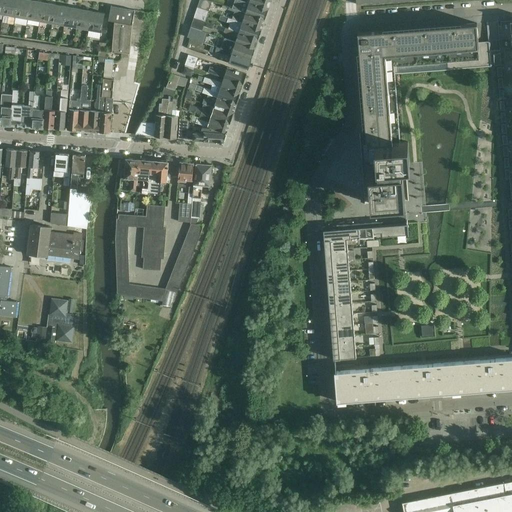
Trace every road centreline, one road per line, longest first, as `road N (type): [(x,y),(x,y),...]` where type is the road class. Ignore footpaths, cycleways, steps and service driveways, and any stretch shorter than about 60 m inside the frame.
road 1 (unclassified): [(511,13),(347,29),(350,125),(310,192),(322,365)]
road 2 (unclassified): [(230,153),(0,135)]
road 3 (unclassified): [(322,365),(332,413),(511,402)]
road 4 (motorway): [(177,511),(0,435)]
road 5 (unknown): [(50,140),(43,210),(19,232),(12,298)]
road 6 (unclassified): [(230,153),(281,0)]
road 7 (motorway): [(0,462),(112,511)]
